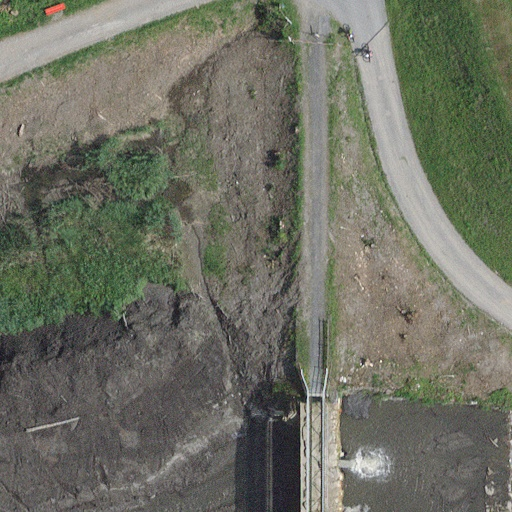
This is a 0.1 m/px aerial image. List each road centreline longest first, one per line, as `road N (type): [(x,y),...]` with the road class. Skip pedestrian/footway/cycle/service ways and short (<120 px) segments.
road 1 (track): [(363,0),(381,34),(398,169),(452,263),(511,307)]
road 2 (track): [(0,74),(69,49),(149,0)]
